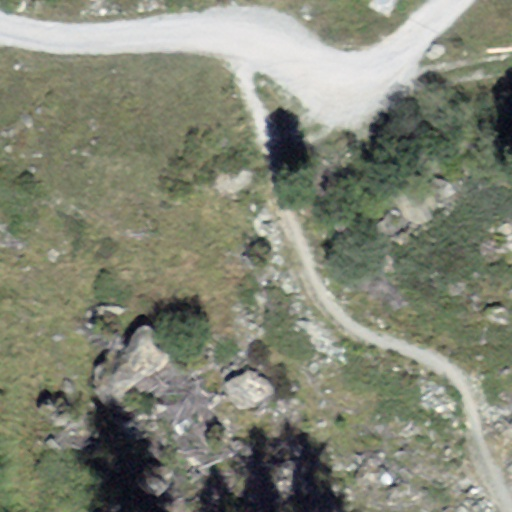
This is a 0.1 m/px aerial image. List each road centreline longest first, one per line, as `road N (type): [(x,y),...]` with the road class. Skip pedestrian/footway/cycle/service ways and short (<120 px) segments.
road 1 (track): [(454,0),(395,63),(372,75),(317,71),(271,38),(201,32)]
road 2 (track): [(201,32),(55,38),(0,28)]
